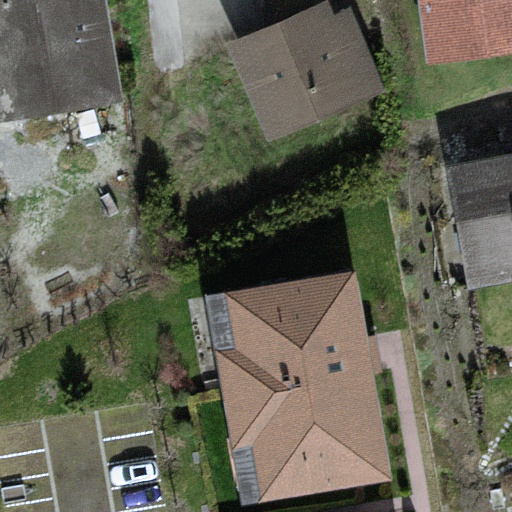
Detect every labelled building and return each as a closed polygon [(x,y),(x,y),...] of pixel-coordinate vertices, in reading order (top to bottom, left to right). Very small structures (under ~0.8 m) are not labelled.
[(107,0),(0,0),(0,114),(127,96),(107,0)] [(511,0),(419,0),(427,62),(511,51),(511,0)] [(325,3),(227,46),(266,143),(383,93),(345,12),(333,16),(325,3)] [(511,154),(445,167),(470,290),(511,283),(511,154)] [(360,269),(209,287),(248,495),(396,473),(360,269)]
